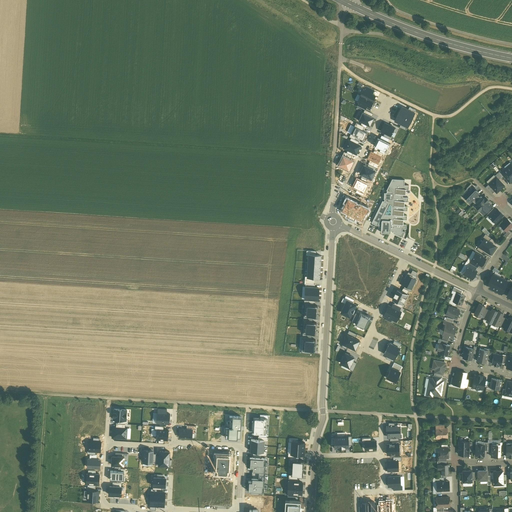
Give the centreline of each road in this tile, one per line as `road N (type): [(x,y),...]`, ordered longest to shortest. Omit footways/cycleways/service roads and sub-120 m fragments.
road 1 (track): [(0,391),(511,422)]
road 2 (track): [(0,135),(334,156)]
road 3 (residential): [(332,220),(314,455)]
road 4 (secondary): [(511,58),(339,0)]
road 5 (track): [(355,0),(343,24),(334,156)]
road 6 (residential): [(386,105),(334,198),(332,220)]
